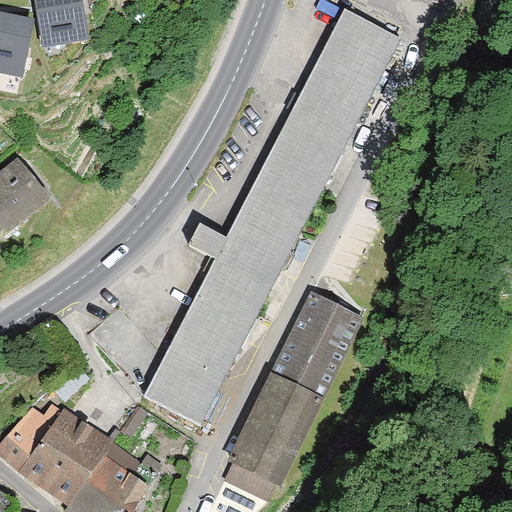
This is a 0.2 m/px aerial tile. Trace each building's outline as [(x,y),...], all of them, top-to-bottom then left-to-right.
[(81,0),(33,0),(41,53),(88,45),(81,0)] [(442,0),(409,0),(440,9),(442,0)] [(216,259),(144,397),(200,426),(400,38),(344,9),(226,238),(199,224),(189,245),(216,259)] [(33,26),(0,18),(0,77),(21,82),(33,26)] [(15,155),(0,167),(0,241),(51,199),(15,155)] [(268,375),(320,402),(363,319),(311,292),(268,375)] [(320,402),(268,375),(215,476),(268,503),(320,402)] [(0,443),(0,452),(21,471),(60,411),(52,406),(44,416),(32,407),(0,443)] [(60,411),(21,471),(71,505),(104,455),(112,443),(114,440),(63,407),(60,411)] [(122,432),(131,438),(148,413),(139,407),(122,432)] [(104,455),(132,474),(140,462),(112,443),(104,455)] [(132,474),(104,455),(71,505),(66,511),(134,511),(151,486),(132,474)] [(148,455),(144,462),(156,471),(161,464),(148,455)] [(0,511),(7,511),(14,502),(0,491),(0,511)]
